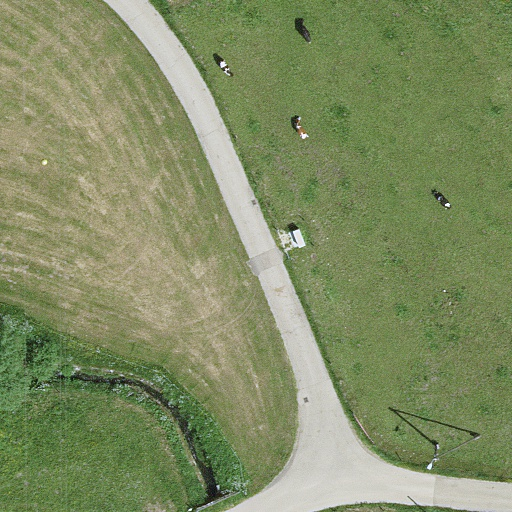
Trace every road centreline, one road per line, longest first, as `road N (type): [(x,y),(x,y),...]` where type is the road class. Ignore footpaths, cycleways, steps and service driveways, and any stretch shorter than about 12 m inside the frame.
road 1 (unclassified): [(333,473),(314,379),(208,114),(141,16),(120,0)]
road 2 (unclassified): [(511,489),(333,473)]
